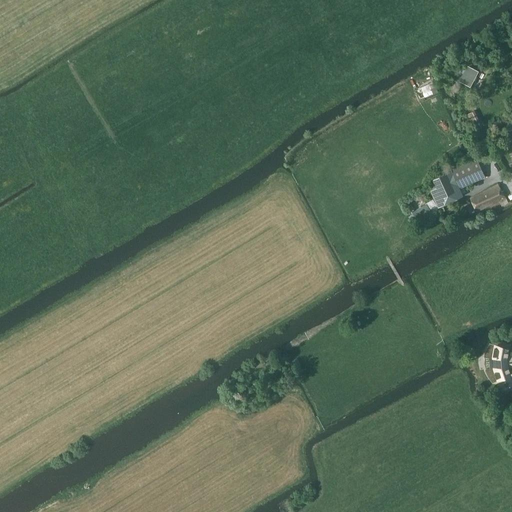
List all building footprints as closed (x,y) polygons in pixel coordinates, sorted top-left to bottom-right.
[(468,66),(464,74),(460,82),(465,84),(471,88),(475,80),(479,72),(468,66)] [(474,108),(469,110),(475,123),(479,121),(474,108)] [(479,160),(453,172),(461,189),(486,178),(479,160)] [(462,192),(447,180),(439,191),(454,202),(462,192)] [(499,185),(479,194),(470,198),(477,212),(505,198),(499,185)] [(412,212),(419,222),(439,210),(432,200),(412,212)] [(487,349),(484,356),(489,356),(490,368),(485,369),(488,376),(493,382),(497,380),(511,374),(509,367),(511,366),(511,355),(507,355),(509,348),(494,343),(490,342),(487,349)]
